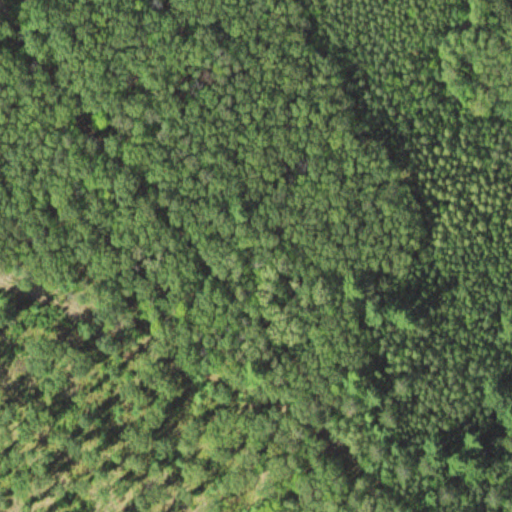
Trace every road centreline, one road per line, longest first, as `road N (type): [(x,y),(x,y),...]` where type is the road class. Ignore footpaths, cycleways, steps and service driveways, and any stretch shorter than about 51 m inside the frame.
road 1 (track): [(0,2),(393,475)]
road 2 (track): [(366,442),(211,364),(0,275)]
